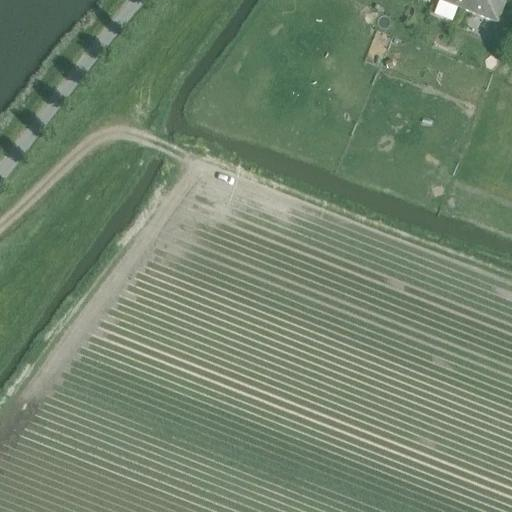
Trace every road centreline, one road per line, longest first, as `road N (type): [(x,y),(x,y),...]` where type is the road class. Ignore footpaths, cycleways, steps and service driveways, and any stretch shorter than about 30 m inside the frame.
road 1 (unclassified): [(0,174),(135,0)]
road 2 (track): [(0,224),(88,145),(136,134),(161,146)]
